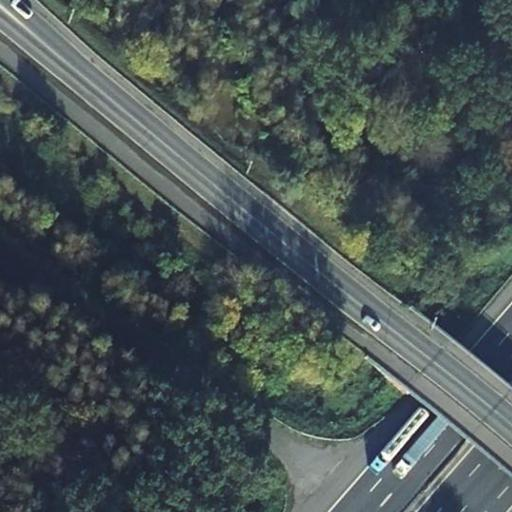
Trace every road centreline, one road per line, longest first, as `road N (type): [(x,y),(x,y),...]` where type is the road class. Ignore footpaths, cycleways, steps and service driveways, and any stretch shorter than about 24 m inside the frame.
road 1 (primary): [(63,62),(511,430)]
road 2 (motorway): [(511,342),(363,511)]
